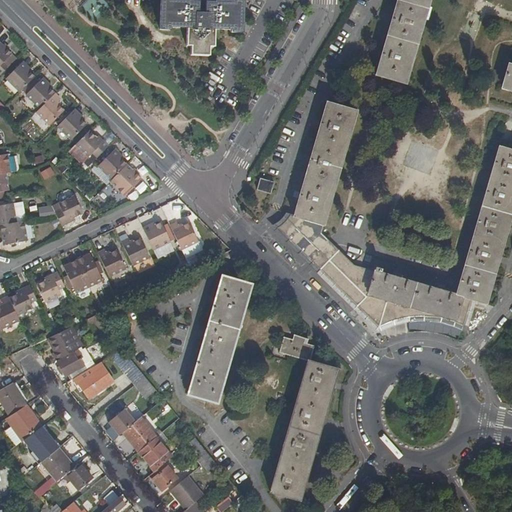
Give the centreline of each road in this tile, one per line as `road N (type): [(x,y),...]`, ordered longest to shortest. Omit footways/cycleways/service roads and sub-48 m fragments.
road 1 (tertiary): [(387,376),(208,200)]
road 2 (residential): [(0,3),(156,159),(173,166)]
road 3 (residential): [(173,166),(12,0)]
road 4 (tertiary): [(318,0),(315,18),(208,200)]
road 5 (residential): [(151,511),(28,366)]
road 6 (tertiary): [(471,423),(470,390),(451,369),(426,360),(387,376)]
